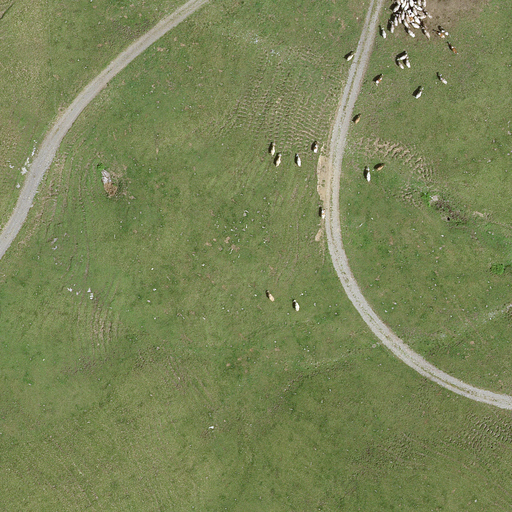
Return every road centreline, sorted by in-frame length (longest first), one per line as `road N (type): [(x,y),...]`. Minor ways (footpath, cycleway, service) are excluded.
road 1 (track): [(368,0),(328,154),(328,242),(382,335),(426,369),(511,400)]
road 2 (track): [(191,0),(96,74),(0,230)]
